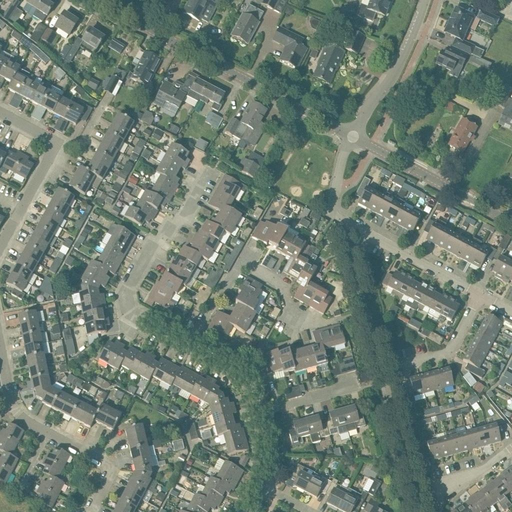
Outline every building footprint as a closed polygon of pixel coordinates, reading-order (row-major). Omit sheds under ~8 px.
[(33,7),(37,10),(43,0),(29,0),(27,4),(28,4),(24,10),(29,13),(33,7)] [(37,10),(32,17),(38,20),(43,23),(43,22),(47,16),(54,6),(44,0),(43,0),(37,10)] [(190,0),(183,13),(198,21),(200,18),(207,22),(218,0),(190,0)] [(263,0),(261,4),(280,15),(288,0),(263,0)] [(362,4),(358,16),(372,22),(375,13),(385,16),(390,0),(371,0),(369,7),(362,4)] [(249,5),(244,15),(232,36),(247,45),(259,23),(258,23),(264,13),(249,5)] [(354,6),(340,8),(342,20),(355,18),(354,6)] [(8,8),(2,18),(8,22),(7,22),(8,23),(15,12),(8,8)] [(288,8),(285,14),(290,17),(293,11),(288,8)] [(15,12),(8,23),(14,27),(23,13),(17,9),(15,12)] [(455,10),(450,21),(468,30),(471,23),(476,26),(479,20),(476,19),(473,17),(462,12),(455,9),(455,10)] [(480,11),(476,19),(479,20),(495,27),(495,28),(499,20),(499,19),(496,18),(481,11),(480,11)] [(78,21),(64,13),(55,26),(69,35),(78,21)] [(468,54),(471,56),(475,48),(462,42),(468,30),(450,21),(449,23),(446,23),(444,29),(446,30),(444,33),(456,39),(452,47),(468,54)] [(40,39),(47,29),(46,29),(39,24),(29,39),(36,44),(40,39)] [(297,70),(307,50),(300,47),(303,40),(279,28),(273,41),(283,46),(284,43),(288,45),(280,61),(297,70)] [(58,36),(47,29),(40,39),(51,46),(58,36)] [(104,37),(90,29),(79,45),(94,54),(104,37)] [(346,30),(341,41),(346,44),(347,44),(345,49),(357,55),(365,37),(352,31),(352,32),(346,30)] [(11,37),(18,42),(19,42),(22,38),(14,31),(11,37)] [(125,46),(113,39),(108,46),(120,54),(125,46)] [(40,58),(43,54),(32,45),(30,50),(39,59),(40,58)] [(67,69),(79,49),(73,45),(61,65),(67,69)] [(336,71),(344,52),(327,45),(319,64),(320,64),(313,78),(329,85),(335,71),(336,71)] [(445,53),(442,52),(436,64),(452,72),(455,65),(462,68),(467,57),(447,48),(445,53)] [(161,61),(145,52),(138,66),(154,74),(161,61)] [(9,61),(0,78),(11,84),(12,84),(16,74),(17,75),(19,69),(20,67),(15,64),(17,60),(16,59),(18,55),(14,53),(11,57),(9,61)] [(9,61),(11,57),(5,54),(3,58),(0,56),(0,77),(0,78),(9,61)] [(50,60),(43,54),(40,58),(39,59),(45,65),(50,60)] [(469,62),(481,67),(484,62),(471,56),(469,62)] [(489,72),(492,65),(484,62),(481,67),(481,68),(489,72)] [(130,73),(128,77),(142,84),(141,86),(142,91),(147,93),(151,92),(153,87),(152,84),(150,82),(154,74),(138,66),(134,75),(130,73)] [(58,77),(59,77),(63,72),(59,68),(54,73),(58,77)] [(12,84),(11,84),(8,90),(19,96),(27,80),(30,75),(19,69),(17,75),(16,74),(12,84)] [(112,96),(120,80),(122,81),(126,74),(116,69),(112,76),(104,91),(112,96)] [(66,75),(63,72),(59,77),(58,77),(56,80),(60,82),(61,79),(66,75)] [(199,100),(207,85),(197,79),(198,77),(190,73),(188,76),(183,86),(180,92),(186,95),(186,96),(197,102),(199,100)] [(27,80),(19,96),(24,98),(22,101),(28,103),(29,101),(31,102),(39,86),(42,81),(36,78),(30,75),(27,80)] [(173,83),(171,87),(165,83),(154,103),(162,108),(165,102),(179,109),(186,96),(186,95),(180,92),(183,86),(176,82),(173,83)] [(43,88),(39,86),(31,102),(42,108),(50,92),(53,88),(45,83),(43,88)] [(511,101),(507,99),(511,90),(500,84),(493,95),(490,101),(505,110),(498,124),(511,130),(511,101)] [(199,100),(206,104),(208,100),(214,103),(211,108),(211,109),(218,113),(218,112),(221,106),(219,105),(225,94),(207,85),(199,100)] [(78,95),(82,90),(78,86),(74,91),(78,95)] [(53,88),(50,92),(42,108),(53,114),(62,98),(64,94),(53,88)] [(62,98),(53,114),(60,117),(64,119),(72,104),(62,98)] [(243,136),(260,107),(253,102),(241,124),(232,119),(225,132),(233,137),(233,136),(241,141),(241,140),(243,136)] [(448,102),(445,111),(452,114),(455,105),(448,102)] [(76,125),(79,119),(85,123),(92,109),(86,106),(83,110),(72,104),(64,119),(76,125)] [(254,147),(266,125),(261,122),(268,111),(260,107),(243,136),(241,140),(254,147)] [(140,120),(143,115),(135,110),(132,116),(140,120)] [(146,110),(140,120),(151,126),(154,120),(152,114),(146,110)] [(203,125),(215,131),(222,119),(217,116),(210,112),(203,125)] [(113,124),(129,133),(134,123),(118,114),(113,124)] [(475,138),(472,136),(477,128),(463,119),(448,146),(462,154),(469,141),(472,143),(475,138)] [(108,134),(124,142),(129,133),(113,124),(108,134)] [(179,129),(171,124),(166,132),(175,137),(179,129)] [(102,143),(118,152),(124,142),(108,134),(102,143)] [(154,134),(152,138),(159,142),(161,138),(154,134)] [(141,152),(146,142),(139,138),(134,148),(141,152)] [(208,144),(199,139),(195,147),(204,151),(208,144)] [(97,153),(113,161),(118,152),(102,143),(97,153)] [(187,165),(190,160),(185,158),(188,153),(172,144),(167,154),(187,165)] [(134,148),(132,152),(133,152),(130,158),(136,161),(141,152),(134,148)] [(0,168),(1,167),(8,154),(2,150),(0,153),(0,152),(0,168)] [(23,156),(17,153),(15,157),(8,153),(8,154),(1,167),(13,174),(23,156)] [(92,162),(108,171),(113,161),(97,153),(92,162)] [(177,172),(180,167),(184,170),(187,165),(167,154),(161,163),(177,172)] [(26,181),(33,167),(26,163),(29,159),(23,156),(13,174),(26,181)] [(260,167),(246,160),(240,171),(254,179),(260,167)] [(92,162),(87,172),(103,181),(108,171),(92,162)] [(176,184),(179,180),(175,177),(177,172),(161,163),(156,173),(161,176),(176,184)] [(80,168),(74,178),(90,187),(95,178),(95,177),(87,172),(80,168)] [(176,184),(161,176),(156,185),(173,195),(178,185),(176,184)] [(224,176),(216,190),(235,200),(240,191),(237,189),(240,184),(224,176)] [(396,177),(392,183),(401,188),(404,184),(405,181),(400,179),(396,176),(396,177)] [(74,178),(69,188),(85,196),(90,187),(74,178)] [(151,195),(168,204),(173,195),(156,185),(151,195)] [(358,204),(367,209),(375,193),(367,188),(364,192),(358,204)] [(421,194),(412,189),(410,193),(419,198),(421,194)] [(229,210),(235,200),(216,190),(211,200),(229,210)] [(69,208),(74,199),(59,191),(54,200),(69,208)] [(157,210),(159,206),(164,208),(166,204),(168,205),(168,204),(151,195),(150,195),(145,192),(140,201),(157,210)] [(376,213),(384,198),(375,193),(367,209),(376,213)] [(385,218),(393,203),(396,198),(387,193),(384,198),(376,213),(385,218)] [(102,206),(107,197),(102,194),(99,199),(98,198),(95,202),(102,206)] [(107,197),(104,202),(111,206),(114,201),(107,197)] [(394,223),(402,208),(405,203),(396,198),(393,203),(385,218),(394,223)] [(54,200),(48,210),(63,218),(69,208),(54,200)] [(241,217),(229,210),(211,200),(208,205),(220,212),(218,216),(236,226),(241,217)] [(152,220),(158,211),(157,211),(157,210),(140,201),(135,211),(152,220)] [(82,216),(86,218),(92,208),(85,204),(83,208),(86,210),(82,216)] [(436,211),(443,214),(445,207),(438,204),(436,211)] [(414,207),(411,213),(403,228),(412,233),(423,212),(414,207)] [(253,216),(259,219),(263,211),(257,208),(253,216)] [(403,228),(411,213),(402,208),(394,223),(403,228)] [(125,218),(141,227),(144,223),(148,225),(150,220),(152,221),(152,220),(135,211),(135,212),(130,209),(125,218)] [(48,210),(43,219),(58,227),(63,218),(48,210)] [(321,218),(312,213),(310,217),(318,222),(321,218)] [(75,224),(81,228),(86,218),(82,216),(79,221),(77,220),(75,224)] [(230,236),(236,226),(218,216),(215,222),(212,220),(209,224),(224,232),(230,236)] [(43,219),(38,229),(53,237),(58,227),(43,219)] [(445,224),(436,220),(429,234),(426,240),(435,244),(443,229),(445,224)] [(218,242),(224,232),(209,224),(206,222),(201,232),(218,242)] [(266,245),(267,243),(276,229),(266,223),(264,225),(259,222),(251,237),(266,245)] [(82,231),(88,234),(91,229),(85,226),(82,231)] [(277,226),(277,227),(276,229),(267,243),(277,248),(287,231),(277,226)] [(130,246),(135,237),(117,227),(112,237),(130,246)] [(252,231),(246,227),(242,235),(248,238),(252,231)] [(287,231),(277,248),(276,251),(285,257),(295,239),(298,234),(289,228),(287,231)] [(38,229),(32,238),(48,247),(53,237),(38,229)] [(435,244),(444,249),(452,234),(443,229),(435,244)] [(82,245),(87,234),(82,231),(76,242),(79,243),(82,245)] [(213,252),(218,242),(201,232),(198,238),(195,236),(192,240),(213,252)] [(444,249),(453,254),(461,239),(452,234),(444,249)] [(498,248),(504,251),(511,239),(505,235),(498,248)] [(112,237),(107,246),(124,256),(130,246),(112,237)] [(32,238),(27,248),(42,256),(48,247),(32,238)] [(233,250),(239,254),(244,244),(235,239),(232,243),(236,246),(233,250)] [(288,274),(304,245),(295,239),(285,257),(290,259),(283,272),(288,274)] [(453,254),(462,259),(470,244),(461,239),(453,254)] [(470,244),(462,259),(471,264),(479,249),(482,244),(473,239),(470,244)] [(200,257),(201,258),(208,261),(213,252),(192,240),(190,245),(192,247),(190,251),(200,257)] [(297,280),(312,254),(308,252),(310,248),(304,244),(304,245),(288,274),(297,280)] [(107,246),(101,256),(119,265),(124,256),(107,246)] [(27,248),(22,257),(37,266),(42,256),(27,248)] [(195,267),(200,257),(190,251),(183,248),(177,258),(195,267)] [(299,300),(308,283),(317,268),(312,266),(317,257),(317,256),(319,252),(315,249),(313,254),(312,254),(297,280),(296,282),(301,285),(294,297),(299,300)] [(488,254),(479,249),(471,264),(480,269),(488,254)] [(233,263),(239,254),(233,250),(230,256),(226,253),(224,258),(233,263)] [(270,270),(276,261),(266,255),(260,264),(270,270)] [(101,256),(96,265),(108,272),(114,275),(119,265),(101,256)] [(22,257),(17,267),(32,275),(37,266),(22,257)] [(495,276),(502,280),(511,261),(511,258),(508,257),(506,260),(500,257),(492,272),(496,274),(495,276)] [(189,277),(195,267),(177,258),(175,262),(172,261),(169,265),(189,277)] [(228,273),(233,263),(224,258),(221,263),(225,265),(222,269),(228,273)] [(510,281),(511,282),(511,261),(502,280),(508,284),(510,281)] [(91,263),(86,272),(106,283),(108,279),(105,277),(108,272),(91,263)] [(326,267),(325,264),(323,267),(320,264),(316,270),(320,272),(324,267),(325,268),(326,267)] [(167,277),(182,285),(184,286),(189,277),(169,265),(167,270),(169,272),(167,277)] [(17,267),(11,276),(27,285),(32,275),(17,267)] [(228,273),(222,269),(222,270),(218,267),(215,273),(211,271),(209,275),(218,281),(224,271),(228,273)] [(388,274),(382,285),(387,288),(393,291),(391,294),(396,297),(398,293),(407,275),(401,272),(399,275),(395,273),(390,270),(388,274)] [(86,272),(81,282),(84,283),(85,281),(98,288),(99,286),(103,288),(106,283),(86,272)] [(182,285),(167,277),(167,276),(164,275),(158,285),(176,295),(182,285)] [(213,290),(218,281),(209,275),(206,280),(210,282),(209,283),(205,281),(203,284),(213,290)] [(398,293),(396,297),(401,299),(403,296),(409,299),(417,284),(413,282),(414,279),(407,275),(398,293)] [(11,276),(6,286),(21,294),(27,285),(11,276)] [(247,277),(238,292),(240,293),(256,302),(261,293),(262,291),(260,290),(261,288),(262,286),(247,277)] [(41,284),(38,290),(45,293),(49,296),(53,298),(52,293),(50,284),(43,280),(41,284)] [(98,293),(97,290),(98,288),(85,281),(84,283),(81,288),(82,293),(83,296),(98,293)] [(314,286),(308,283),(299,300),(308,306),(320,285),(316,282),(314,286)] [(350,291),(349,283),(342,284),(343,292),(350,291)] [(409,299),(405,306),(411,309),(414,302),(419,305),(429,287),(422,283),(421,286),(417,284),(409,299)] [(170,311),(174,305),(175,306),(180,297),(176,295),(158,285),(157,284),(148,299),(154,303),(170,311)] [(208,299),(213,290),(203,284),(203,285),(207,287),(204,292),(200,290),(198,294),(208,299)] [(321,285),(320,285),(308,306),(323,314),(332,299),(327,296),(328,294),(318,289),(321,285)] [(429,311),(430,311),(438,295),(434,293),(436,290),(429,287),(416,309),(422,313),(425,308),(429,311)] [(104,300),(103,295),(98,296),(98,293),(83,296),(82,293),(79,294),(81,305),(104,300)] [(253,313),(258,303),(256,302),(240,293),(235,303),(238,304),(253,313)] [(202,309),(208,299),(198,294),(195,299),(199,301),(196,306),(202,309)] [(438,320),(450,298),(443,295),(442,297),(438,295),(430,311),(429,311),(427,314),(438,320)] [(450,298),(438,320),(444,322),(445,319),(451,322),(459,307),(455,305),(457,302),(450,298)] [(148,299),(145,304),(152,307),(154,303),(148,299)] [(81,305),(83,315),(102,312),(101,306),(105,305),(104,300),(81,305)] [(250,324),(255,314),(253,313),(238,304),(232,314),(250,324)] [(194,323),(202,309),(196,306),(189,319),(194,323)] [(389,310),(386,316),(393,320),(396,314),(389,310)] [(244,333),(250,324),(232,314),(230,319),(217,311),(214,316),(232,326),(244,333)] [(83,315),(85,326),(108,322),(107,317),(103,317),(102,312),(83,315)] [(20,328),(38,325),(36,314),(18,317),(20,328)] [(232,326),(214,316),(206,331),(221,340),(224,335),(226,336),(232,326)] [(483,325),(498,333),(503,324),(488,316),(483,325)] [(511,336),(503,332),(502,335),(511,340),(511,322),(509,320),(505,318),(503,323),(511,327),(511,336)] [(408,325),(414,328),(417,323),(411,320),(408,325)] [(85,326),(87,337),(106,333),(105,328),(109,327),(108,322),(85,326)] [(22,339),(40,335),(38,325),(20,328),(22,339)] [(478,334),(493,342),(498,333),(483,325),(478,334)] [(339,326),(328,329),(333,348),(344,345),(339,326)] [(70,329),(63,331),(65,341),(72,340),(70,329)] [(328,329),(317,332),(325,358),(330,356),(328,350),(333,348),(328,329)] [(421,335),(428,339),(432,333),(431,332),(431,333),(424,329),(421,335)] [(315,347),(311,349),(316,368),(326,365),(324,358),(325,358),(317,332),(311,334),(315,347)] [(432,333),(428,339),(440,345),(444,339),(432,333)] [(473,343),(488,351),(493,342),(478,334),(473,343)] [(24,349),(42,346),(40,335),(22,339),(24,349)] [(119,344),(115,342),(113,346),(108,343),(99,360),(108,365),(119,344)] [(473,343),(468,352),(483,360),(488,351),(473,343)] [(127,354),(122,351),(124,347),(119,344),(108,365),(117,371),(120,366),(127,354)] [(27,360),(44,356),(42,346),(24,349),(27,360)] [(73,347),(67,348),(68,356),(75,354),(73,347)] [(127,354),(120,366),(130,371),(139,355),(140,354),(130,348),(127,354)] [(311,349),(300,352),(305,371),(316,368),(311,349)] [(293,371),(290,357),(289,355),(288,351),(278,354),(284,378),(285,378),(289,377),(288,372),(293,371)] [(284,378),(278,354),(277,352),(266,355),(267,357),(261,358),(266,375),(272,374),(274,381),(284,378)] [(294,374),(305,371),(300,352),(289,355),(290,357),(293,371),(294,374)] [(483,360),(468,352),(463,361),(468,364),(465,370),(469,373),(481,379),(485,373),(478,370),(483,360)] [(139,355),(130,371),(139,376),(150,356),(146,353),(144,358),(139,355)] [(29,371),(46,367),(44,356),(27,360),(29,371)] [(139,376),(148,381),(151,376),(159,361),(150,356),(139,376)] [(151,376),(161,382),(170,364),(161,359),(160,361),(159,361),(151,376)] [(344,363),(338,365),(341,376),(357,371),(355,365),(345,367),(344,363)] [(161,382),(170,387),(171,385),(179,370),(170,364),(161,382)] [(341,376),(338,365),(334,366),(335,370),(329,372),(331,378),(341,376)] [(46,367),(29,371),(31,381),(48,378),(46,367)] [(171,385),(181,390),(190,373),(181,368),(180,370),(179,370),(171,385)] [(439,372),(444,389),(454,386),(449,369),(439,372)] [(429,375),(434,392),(444,389),(439,372),(429,375)] [(503,377),(501,381),(505,384),(508,379),(510,375),(506,372),(503,377)] [(181,390),(190,395),(200,378),(190,373),(181,390)] [(467,373),(461,377),(470,387),(475,382),(467,373)] [(69,375),(66,381),(71,384),(74,377),(69,375)] [(429,375),(419,377),(424,395),(434,392),(429,375)] [(79,380),(74,377),(71,384),(75,386),(79,380)] [(424,395),(419,377),(409,380),(414,397),(424,395)] [(48,378),(31,381),(33,392),(36,391),(37,398),(44,402),(47,395),(45,392),(51,388),(50,387),(48,378)] [(190,395),(200,401),(211,380),(207,378),(205,382),(200,380),(200,379),(200,378),(190,395)] [(104,381),(100,379),(96,385),(100,388),(102,388),(105,388),(108,387),(110,384),(104,381)] [(200,401),(206,404),(217,393),(219,390),(213,387),(215,383),(211,380),(200,401)] [(478,382),(473,390),(479,394),(484,387),(478,382)] [(289,393),(290,400),(302,397),(301,393),(300,393),(298,387),(291,389),(290,385),(287,386),(289,393)] [(47,395),(44,402),(42,404),(52,409),(61,393),(51,388),(45,392),(47,395)] [(62,414),(70,398),(61,393),(52,409),(62,414)] [(97,404),(101,406),(107,395),(103,393),(97,404)] [(146,393),(142,399),(148,402),(151,396),(146,393)] [(217,393),(206,404),(208,405),(209,409),(225,400),(223,401),(221,395),(217,393)] [(448,405),(449,410),(454,408),(464,406),(468,403),(473,400),(477,397),(474,394),(463,402),(461,403),(460,403),(459,402),(453,404),(452,404),(451,400),(447,401),(448,405)] [(71,419),(80,403),(70,398),(62,414),(71,419)] [(410,398),(405,399),(408,410),(413,409),(410,398)] [(225,400),(209,409),(211,415),(233,409),(231,404),(228,405),(226,400),(225,400)] [(81,424),(89,408),(80,403),(71,419),(81,424)] [(94,422),(104,428),(112,411),(102,406),(99,413),(94,422)] [(89,408),(81,424),(91,429),(94,422),(99,413),(98,412),(93,410),(89,408)] [(342,412),(347,432),(365,427),(362,414),(356,416),(354,408),(342,412)] [(233,409),(211,415),(214,426),(232,421),(230,416),(234,415),(233,409)] [(462,415),(460,410),(455,412),(450,413),(452,419),(457,418),(457,417),(462,415)] [(104,428),(113,433),(122,416),(112,411),(104,428)] [(181,412),(178,419),(185,423),(188,416),(181,412)] [(347,432),(342,412),(329,415),(331,423),(325,424),(329,437),(347,432)] [(329,437),(325,424),(320,426),(318,418),(305,422),(309,436),(311,443),(320,441),(319,439),(329,437)] [(174,423),(167,419),(163,426),(171,430),(174,423)] [(232,421),(214,426),(217,436),(239,430),(237,425),(233,426),(232,421)] [(302,439),(309,436),(305,422),(293,425),(295,433),(290,434),(293,447),(303,444),(302,439)] [(196,431),(194,424),(187,426),(189,433),(196,431)] [(0,436),(17,445),(23,432),(9,425),(6,432),(2,430),(0,433),(0,436)] [(486,429),(491,445),(501,442),(496,426),(486,429)] [(145,437),(142,427),(124,431),(127,441),(145,437)] [(476,431),(481,448),(491,445),(486,429),(476,431)] [(239,430),(222,435),(225,445),(244,440),(242,430),(239,431),(239,430)] [(196,431),(189,433),(191,441),(198,439),(196,431)] [(466,434),(471,450),(481,448),(476,431),(466,434)] [(209,432),(202,434),(203,440),(211,438),(209,432)] [(437,442),(441,459),(451,456),(447,439),(445,433),(435,436),(437,442)] [(457,437),(461,453),(471,450),(466,434),(457,437)] [(0,436),(0,452),(4,455),(3,455),(10,458),(17,445),(0,436)] [(127,441),(129,452),(147,447),(145,437),(127,441)] [(451,456),(461,453),(457,437),(447,439),(451,456)] [(244,440),(225,445),(228,456),(247,450),(244,440)] [(174,452),(178,451),(184,450),(181,441),(176,442),(172,443),(174,452)] [(437,442),(427,445),(431,461),(441,459),(437,442)] [(129,452),(132,462),(150,457),(147,447),(129,452)] [(63,468),(70,456),(56,449),(52,455),(48,453),(45,459),(63,468)] [(0,468),(11,474),(17,462),(10,458),(3,455),(0,461),(0,468)] [(180,456),(177,462),(182,465),(185,459),(180,456)] [(249,459),(243,456),(238,465),(244,468),(249,459)] [(63,468),(45,459),(42,464),(46,467),(43,473),(50,477),(57,481),(63,468)] [(132,463),(135,473),(143,474),(143,477),(149,481),(149,479),(151,475),(150,470),(153,469),(150,459),(132,463)] [(225,463),(220,472),(238,481),(243,472),(225,463)] [(373,464),(371,469),(377,473),(380,468),(373,464)] [(293,487),(304,493),(312,478),(314,474),(298,466),(292,477),(297,480),(293,487)] [(0,468),(0,483),(5,486),(11,474),(0,468)] [(220,472),(215,482),(230,490),(233,491),(238,481),(220,472)] [(135,474),(130,483),(146,491),(150,483),(149,481),(143,477),(143,474),(135,473),(135,474)] [(511,479),(507,473),(498,479),(509,494),(511,491),(511,479)] [(58,498),(64,485),(57,481),(50,477),(47,484),(43,482),(39,488),(58,498)] [(320,492),(325,494),(333,479),(331,483),(321,478),(319,482),(312,478),(304,493),(316,499),(320,492)] [(210,479),(205,489),(221,497),(224,492),(228,494),(230,490),(215,482),(210,479)] [(326,504),(338,510),(345,497),(348,491),(337,484),(338,482),(333,479),(325,494),(330,497),(326,504)] [(367,494),(374,497),(381,485),(380,484),(381,483),(376,479),(374,481),(367,494)] [(509,494),(498,479),(490,486),(507,509),(511,506),(505,497),(509,494)] [(130,483),(125,492),(141,500),(146,491),(130,483)] [(182,488),(175,485),(172,491),(178,494),(182,488)] [(507,509),(490,486),(481,492),(492,507),(497,503),(504,511),(507,509)] [(58,498),(39,488),(38,491),(36,494),(40,496),(37,503),(51,511),(58,498)] [(205,489),(200,498),(217,507),(222,498),(221,497),(205,489)] [(357,511),(367,494),(363,491),(361,495),(357,493),(352,501),(345,497),(338,510),(340,511),(357,511)] [(125,492),(120,501),(136,510),(141,500),(125,492)] [(492,507),(481,492),(472,499),(482,511),(488,511),(487,510),(492,507)] [(195,496),(190,505),(202,511),(207,511),(209,509),(212,511),(215,506),(217,508),(217,507),(200,498),(195,496)] [(482,511),(472,499),(464,505),(468,511),(482,511)] [(120,501),(115,511),(117,511),(134,511),(136,510),(120,501)] [(379,511),(376,510),(378,505),(371,501),(364,511),(379,511)]
